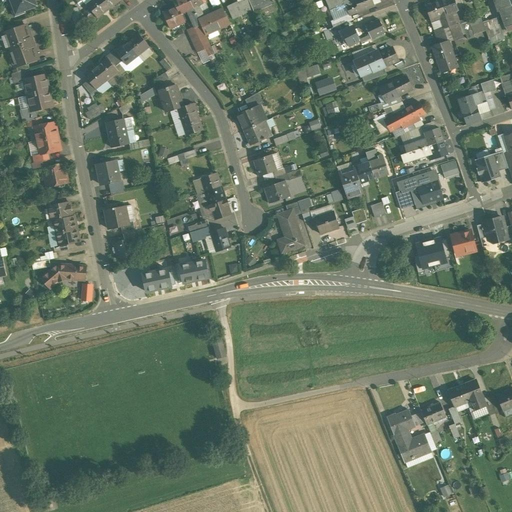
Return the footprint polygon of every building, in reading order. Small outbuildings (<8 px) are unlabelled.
[(11,0),(13,5),(10,6),(15,17),(25,13),(24,10),(36,5),(33,0),(11,0)] [(101,0),(93,0),(87,5),(98,19),(109,10),(101,0)] [(101,0),(109,10),(120,1),(119,0),(101,0)] [(189,0),(174,0),(177,7),(180,14),(181,14),(188,11),(193,8),(189,0)] [(204,0),(189,0),(193,8),(199,6),(206,3),(204,0)] [(248,0),(241,0),(227,7),(232,20),(251,11),(249,7),(251,6),(248,0)] [(248,0),(251,6),(254,13),(259,11),(262,17),(277,10),(274,4),(272,0),(248,0)] [(373,6),(371,0),(325,0),(330,11),(335,9),(336,12),(347,9),(349,15),(350,15),(373,6)] [(440,0),(426,5),(431,20),(439,17),(445,15),(440,0)] [(454,0),(440,0),(445,15),(451,13),(458,10),(454,0)] [(511,7),(511,6),(505,8),(502,0),(495,0),(499,10),(500,10),(506,27),(511,25),(511,7)] [(205,17),(199,6),(193,8),(199,20),(205,18),(205,17)] [(177,7),(164,13),(171,28),(184,22),(181,14),(180,14),(177,7)] [(78,8),(72,9),(74,21),(80,20),(78,8)] [(199,20),(193,8),(188,11),(193,22),(193,23),(199,20)] [(223,9),(205,17),(205,18),(199,20),(201,25),(206,35),(230,24),(223,9)] [(451,13),(445,15),(449,27),(455,25),(451,13)] [(94,14),(85,21),(88,25),(97,19),(94,14)] [(349,15),(331,21),(333,28),(352,20),(350,15),(349,15)] [(445,15),(439,17),(440,20),(443,29),(443,30),(448,28),(449,27),(445,15)] [(497,18),(488,21),(482,23),(490,44),(505,39),(497,18)] [(371,39),(385,32),(379,19),(352,32),(350,27),(342,31),(349,47),(359,43),(356,37),(358,36),(368,32),(371,39)] [(199,20),(193,23),(193,22),(189,24),(192,29),(201,25),(199,20)] [(440,20),(432,23),(435,32),(443,29),(440,20)] [(342,30),(352,26),(350,22),(340,25),(342,30)] [(13,24),(2,28),(4,33),(15,29),(13,24)] [(459,24),(455,25),(449,27),(452,36),(462,33),(459,24)] [(4,33),(3,34),(4,36),(3,37),(4,41),(6,41),(9,50),(32,42),(26,25),(15,29),(4,33)] [(192,29),(188,31),(193,42),(206,36),(206,35),(201,25),(192,29)] [(342,31),(339,26),(324,32),(327,40),(332,38),(331,36),(342,31)] [(448,28),(443,30),(443,29),(435,32),(437,38),(450,33),(448,28)] [(368,32),(358,36),(361,43),(371,39),(368,32)] [(450,33),(437,38),(440,45),(448,42),(452,40),(450,33)] [(139,34),(128,42),(138,56),(150,47),(139,34)] [(206,36),(193,42),(198,53),(211,47),(206,36)] [(32,42),(9,50),(12,60),(11,60),(13,65),(14,65),(15,67),(27,63),(38,59),(32,42)] [(128,42),(116,51),(127,65),(138,56),(128,42)] [(440,45),(433,47),(442,73),(457,67),(448,42),(440,45)] [(384,68),(398,61),(392,48),(379,54),(377,51),(354,61),(361,76),(362,76),(372,71),(373,73),(384,68)] [(159,61),(166,70),(170,66),(163,58),(159,61)] [(108,59),(96,68),(107,81),(119,72),(108,59)] [(27,63),(16,67),(18,72),(26,70),(29,68),(27,63)] [(316,65),(304,70),(307,77),(319,72),(316,65)] [(96,68),(85,76),(96,90),(107,81),(96,68)] [(362,76),(364,82),(386,74),(384,68),(373,73),(372,71),(362,76)] [(18,72),(13,74),(14,83),(24,80),(28,79),(26,70),(18,72)] [(46,75),(36,78),(34,77),(31,77),(30,79),(28,79),(24,80),(28,96),(49,91),(46,75)] [(406,76),(392,83),(378,90),(384,102),(385,102),(398,95),(398,96),(399,96),(412,89),(406,76)] [(332,77),(314,80),(317,94),(335,91),(332,77)] [(88,81),(84,84),(93,96),(98,92),(88,81)] [(177,85),(159,91),(166,112),(178,109),(184,107),(177,85)] [(151,87),(137,95),(142,102),(155,93),(151,87)] [(49,91),(28,96),(31,111),(35,110),(37,110),(39,111),(42,110),(43,108),(53,106),(49,91)] [(258,93),(245,100),(250,109),(259,105),(264,103),(258,93)] [(398,95),(385,102),(384,102),(368,107),(370,113),(379,110),(383,109),(391,106),(402,102),(399,96),(398,96),(398,95)] [(472,95),(459,100),(463,110),(476,106),(472,95)] [(335,100),(323,104),(327,114),(338,110),(335,100)] [(402,102),(391,106),(395,114),(405,109),(402,102)] [(405,109),(411,122),(419,118),(425,114),(418,102),(405,109)] [(129,103),(119,109),(122,115),(133,109),(129,103)] [(184,107),(178,109),(182,122),(199,117),(195,103),(184,107)] [(86,113),(89,118),(90,118),(104,110),(102,105),(96,108),(94,105),(88,109),(89,112),(86,113)] [(250,109),(237,115),(244,130),(266,121),(259,105),(250,109)] [(391,106),(383,109),(388,118),(395,114),(391,106)] [(476,106),(463,110),(467,125),(481,120),(477,106),(476,106)] [(395,114),(388,118),(384,120),(389,129),(400,123),(402,127),(411,122),(405,109),(395,114)] [(31,111),(22,113),(24,123),(27,122),(37,118),(35,110),(31,111)] [(37,118),(27,122),(29,128),(34,127),(43,125),(41,117),(37,118)] [(199,117),(182,122),(186,136),(204,131),(199,117)] [(411,122),(402,127),(405,132),(423,125),(419,118),(411,122)] [(307,122),(311,131),(320,127),(317,119),(307,122)] [(124,120),(107,123),(110,135),(126,132),(124,120)] [(266,121),(244,130),(251,146),(273,136),(266,121)] [(43,125),(34,127),(37,141),(58,137),(55,123),(43,125)] [(273,139),(275,145),(305,133),(302,127),(273,139)] [(439,128),(424,133),(427,140),(429,146),(444,141),(439,128)] [(126,132),(110,135),(112,148),(129,145),(126,132)] [(58,137),(37,141),(39,155),(47,153),(61,150),(58,137)] [(148,140),(129,144),(130,150),(150,146),(148,140)] [(427,140),(405,147),(407,153),(429,146),(427,140)] [(444,141),(429,146),(433,160),(448,155),(444,141)] [(407,153),(401,155),(404,163),(428,155),(430,161),(433,160),(429,146),(407,153)] [(161,147),(158,154),(165,157),(168,150),(161,147)] [(186,158),(195,156),(193,149),(166,157),(168,164),(180,161),(181,164),(188,162),(186,158)] [(503,151),(493,155),(498,171),(508,168),(504,155),(503,151)] [(39,155),(33,156),(35,163),(49,160),(47,153),(39,155)] [(271,155),(255,161),(260,177),(273,173),(277,172),(277,171),(271,155)] [(493,155),(475,161),(482,183),(501,177),(500,177),(498,171),(493,155)] [(384,158),(369,163),(374,178),(389,173),(384,158)] [(35,163),(32,163),(34,171),(43,169),(51,167),(50,160),(49,160),(35,163)] [(115,161),(97,165),(101,185),(120,181),(118,172),(117,172),(115,161)] [(458,172),(455,162),(445,166),(448,176),(458,172)] [(369,163),(355,167),(360,183),(374,178),(369,163)] [(416,164),(405,167),(408,177),(416,174),(419,173),(416,164)] [(51,167),(43,169),(47,187),(68,182),(64,165),(51,167)] [(291,166),(277,171),(277,172),(273,173),(275,178),(287,174),(292,172),(291,166)] [(352,168),(338,173),(347,198),(361,194),(352,168)] [(436,170),(397,183),(400,192),(410,189),(415,205),(416,208),(424,206),(417,186),(420,185),(437,180),(439,179),(436,170)] [(217,173),(201,178),(205,192),(222,187),(217,173)] [(287,174),(275,178),(277,184),(285,181),(286,182),(289,181),(287,174)] [(420,185),(417,186),(424,206),(443,199),(437,180),(420,185)] [(277,184),(264,189),(269,204),(291,197),(286,182),(285,181),(277,184)] [(222,187),(205,192),(210,205),(226,200),(222,187)] [(415,205),(410,189),(400,192),(395,193),(401,210),(415,205)] [(56,199),(45,202),(46,208),(48,207),(58,205),(56,199)] [(226,200),(210,205),(214,219),(231,213),(226,200)] [(298,202),(287,206),(289,211),(293,210),(295,216),(302,214),(301,210),(298,202)] [(382,202),(370,206),(375,218),(386,214),(382,202)] [(58,205),(48,207),(51,221),(53,220),(73,216),(70,203),(58,205)] [(133,204),(126,206),(130,222),(137,220),(133,204)] [(210,205),(200,209),(203,218),(205,217),(213,220),(214,219),(210,205)] [(130,222),(126,206),(105,211),(110,230),(122,227),(131,225),(130,222)] [(308,208),(301,210),(302,214),(305,222),(312,220),(308,208)] [(363,208),(352,212),(353,217),(356,224),(367,220),(363,208)] [(289,211),(279,215),(286,237),(278,240),(282,253),(305,245),(295,216),(293,210),(289,211)] [(334,212),(315,218),(320,234),(339,228),(334,212)] [(73,216),(53,220),(56,233),(77,229),(74,216),(73,216)] [(353,217),(345,220),(348,229),(357,226),(356,224),(353,217)] [(502,217),(484,222),(484,224),(487,237),(488,239),(495,238),(496,242),(508,239),(505,227),(502,217)] [(207,221),(196,225),(197,231),(209,227),(207,221)] [(122,227),(124,233),(139,230),(137,223),(131,225),(122,227)] [(484,224),(477,226),(480,239),(487,237),(484,224)] [(196,225),(188,227),(190,233),(197,231),(196,225)] [(46,227),(50,247),(56,246),(52,226),(46,227)] [(188,227),(179,230),(182,236),(190,233),(188,227)] [(209,227),(197,231),(199,237),(211,233),(209,227)] [(77,229),(56,233),(58,246),(67,244),(80,241),(77,229)] [(225,229),(211,233),(216,251),(230,247),(226,236),(227,236),(225,229)] [(124,233),(126,240),(131,239),(140,236),(139,230),(124,233)] [(460,233),(459,236),(456,234),(454,235),(452,238),(455,250),(457,256),(476,251),(470,230),(460,233)] [(197,231),(190,233),(192,239),(199,237),(197,231)] [(452,238),(446,239),(449,251),(455,250),(452,238)] [(126,240),(114,243),(118,260),(136,256),(131,239),(126,240)] [(434,266),(446,263),(445,258),(440,241),(439,239),(428,242),(434,266)] [(446,239),(440,241),(445,258),(451,257),(449,251),(446,239)] [(424,269),(434,266),(428,242),(417,245),(419,255),(423,269),(424,269)] [(58,246),(54,247),(55,253),(57,252),(68,250),(67,244),(58,246)] [(68,250),(57,252),(58,258),(69,256),(68,250)] [(423,269),(419,255),(414,257),(418,274),(425,272),(424,269),(423,269)] [(49,260),(32,263),(33,270),(51,267),(49,260)] [(196,281),(209,278),(205,260),(193,263),(196,281)] [(183,283),(196,281),(193,263),(180,265),(181,270),(183,282),(183,283)] [(86,267),(57,265),(41,278),(50,289),(59,281),(66,279),(85,281),(86,267)] [(168,269),(155,272),(159,290),(171,287),(171,285),(168,273),(168,269)] [(155,272),(143,274),(146,292),(159,290),(155,272)] [(92,286),(84,286),(83,300),(91,300),(92,286)] [(222,339),(212,342),(217,358),(226,356),(222,339)] [(475,380),(465,385),(469,396),(470,396),(476,411),(486,407),(475,380)] [(465,385),(448,391),(454,407),(471,400),(469,396),(465,385)] [(511,390),(497,396),(503,411),(511,407),(511,390)] [(440,403),(421,410),(421,412),(425,422),(427,425),(438,421),(439,424),(446,421),(445,418),(446,417),(440,403)] [(409,411),(396,416),(395,415),(387,418),(391,428),(395,427),(397,434),(407,430),(415,426),(411,416),(409,411)] [(421,412),(415,414),(420,425),(425,422),(421,412)] [(420,425),(415,414),(411,416),(415,426),(420,425)] [(455,425),(449,427),(454,439),(459,436),(455,425)] [(407,430),(397,434),(395,427),(391,428),(404,459),(411,457),(412,459),(431,451),(424,435),(411,440),(407,430)] [(499,428),(494,430),(498,440),(503,438),(499,428)] [(437,432),(431,435),(435,445),(441,443),(437,432)] [(500,481),(509,479),(507,472),(498,475),(500,481)] [(447,484),(438,487),(442,497),(451,493),(447,484)] [(482,495),(487,493),(484,486),(478,489),(482,495)]
